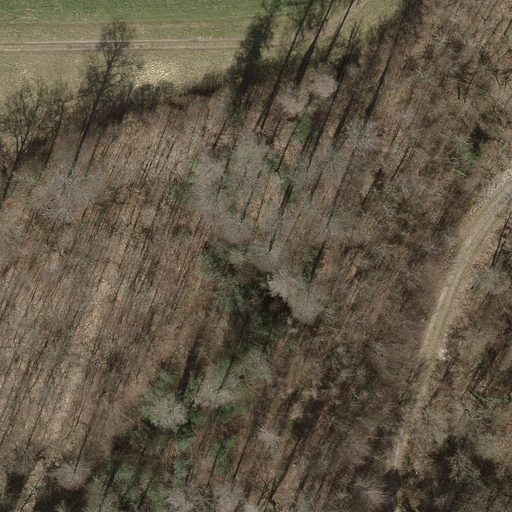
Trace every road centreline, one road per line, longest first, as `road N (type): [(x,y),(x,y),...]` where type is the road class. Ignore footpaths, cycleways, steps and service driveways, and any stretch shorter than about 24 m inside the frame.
road 1 (track): [(0,51),(271,46),(319,36),(365,0)]
road 2 (track): [(391,511),(409,383),(475,237),(511,199)]
